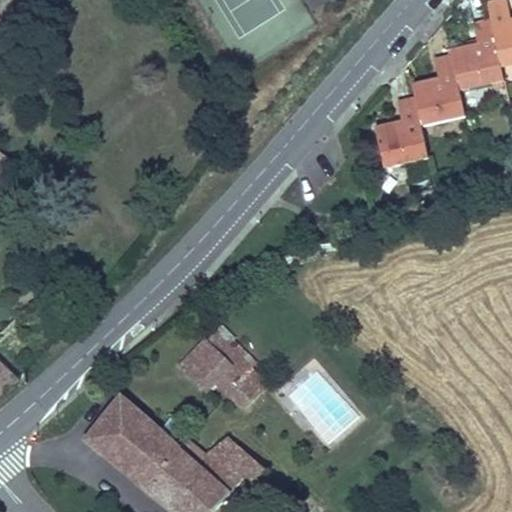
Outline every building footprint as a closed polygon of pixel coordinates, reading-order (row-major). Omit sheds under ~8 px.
[(511,67),(511,19),(510,20),(506,0),(496,0),(486,2),(489,19),(500,70),(511,67)] [(500,70),(489,19),(472,23),(477,44),(450,50),(451,55),(459,92),(492,85),(493,90),(504,88),(500,70)] [(459,92),(451,55),(434,59),(438,79),(411,85),(414,98),(420,128),(464,118),(459,92)] [(428,160),(420,128),(414,98),(397,102),(401,122),(374,128),(383,170),(428,160)] [(0,178),(10,164),(0,156),(0,178)] [(218,381),(230,368),(261,398),(272,387),(228,343),(191,381),(204,394),(218,381)] [(0,399),(19,383),(0,365),(0,399)] [(249,412),(261,398),(230,368),(218,381),(249,412)] [(166,438),(123,401),(87,443),(169,511),(217,511),(242,483),(251,490),(267,472),(240,450),(221,472),(208,461),(172,431),(166,438)] [(228,439),(208,461),(221,472),(240,450),(228,439)]
